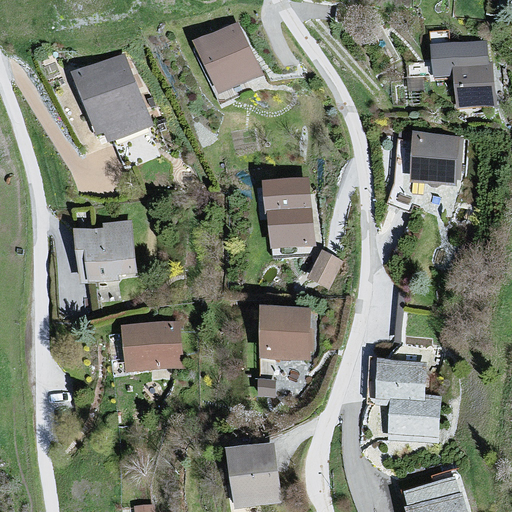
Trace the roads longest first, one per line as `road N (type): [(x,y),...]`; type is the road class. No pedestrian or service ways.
road 1 (residential): [(325,511),(317,461),(366,296),(366,188),(339,94),(279,0)]
road 2 (unclassified): [(0,73),(34,170),(42,457),(51,511)]
